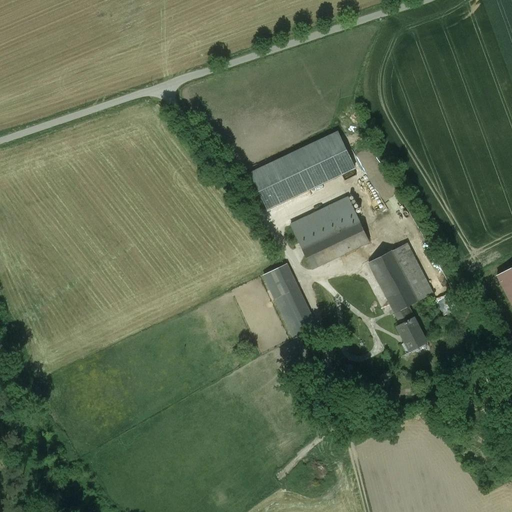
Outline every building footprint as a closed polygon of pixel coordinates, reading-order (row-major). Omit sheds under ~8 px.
[(338,130),(249,172),(267,210),(356,168),(338,130)] [(348,197),(290,222),(311,269),(369,241),(348,197)] [(432,294),(406,244),(393,250),(419,300),(432,294)] [(419,300),(393,250),(368,263),(394,313),(406,307),(406,308),(409,306),(419,300)] [(288,264),(263,276),(293,339),(319,327),(288,264)] [(511,268),(497,276),(511,304),(511,268)] [(426,343),(409,309),(407,310),(406,308),(406,307),(394,313),(400,324),(397,326),(405,343),(402,344),(406,353),(426,343)] [(455,365),(443,373),(446,378),(458,370),(455,365)]
